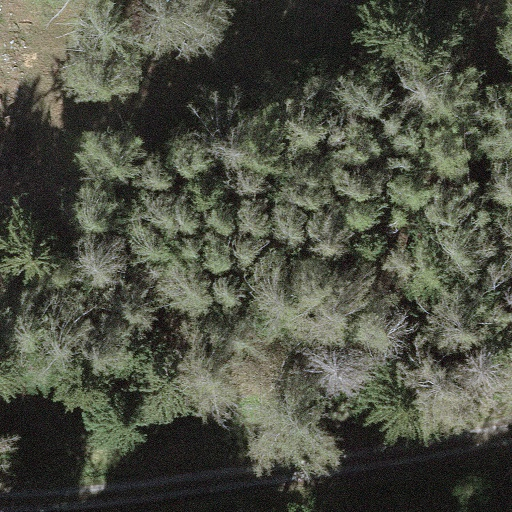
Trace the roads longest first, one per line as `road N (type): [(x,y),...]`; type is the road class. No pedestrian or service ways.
road 1 (track): [(266,477),(0,502)]
road 2 (track): [(511,427),(266,477)]
